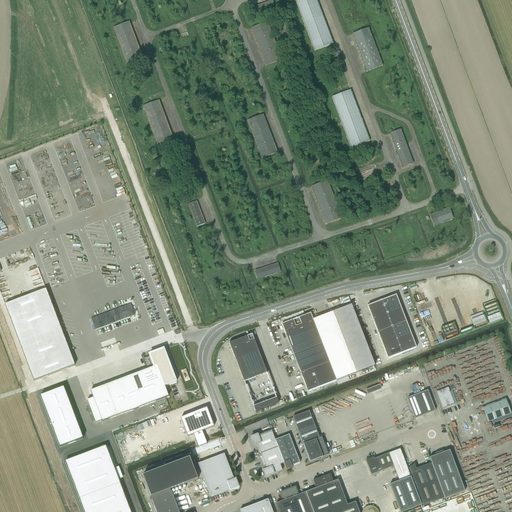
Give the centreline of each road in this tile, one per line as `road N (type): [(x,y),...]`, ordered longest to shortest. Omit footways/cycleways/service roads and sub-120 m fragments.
road 1 (unclassified): [(454,264),(337,288),(214,332),(202,355),(205,375),(250,493)]
road 2 (track): [(208,339),(192,326),(113,116)]
road 3 (primary): [(465,187),(395,0)]
road 4 (unclassified): [(472,184),(402,0)]
road 5 (unclassified): [(250,493),(413,433),(431,434)]
road 6 (unknown): [(363,406),(422,378),(441,421),(470,411)]
